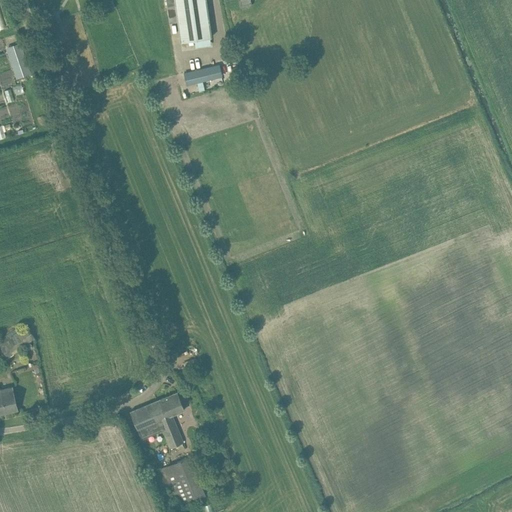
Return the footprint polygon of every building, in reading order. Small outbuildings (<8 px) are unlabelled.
[(165,0),(166,6),(175,4),(180,42),(210,37),(205,0),(165,0)] [(238,0),(240,8),(251,6),(250,0),(238,0)] [(54,13),(52,14),(43,17),(50,36),(61,32),(54,13)] [(9,52),(13,65),(18,78),(29,74),(24,60),(23,61),(19,48),(9,52)] [(218,64),(184,73),(187,84),(197,82),(202,81),(221,76),(218,64)] [(2,338),(4,341),(0,344),(0,347),(7,358),(13,354),(13,355),(19,350),(19,349),(24,345),(27,350),(32,346),(29,342),(35,338),(26,326),(19,331),(17,328),(2,338)] [(0,413),(18,410),(12,387),(0,389),(0,413)] [(184,410),(181,401),(177,392),(130,411),(133,421),(141,439),(162,430),(169,447),(182,441),(171,415),(184,410)] [(179,505),(205,495),(190,457),(157,470),(169,501),(176,498),(179,505)]
